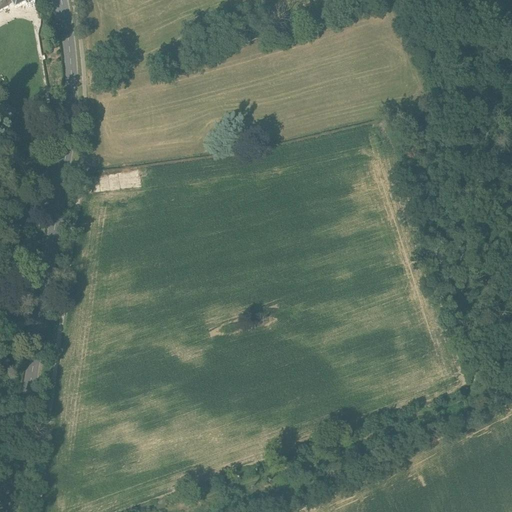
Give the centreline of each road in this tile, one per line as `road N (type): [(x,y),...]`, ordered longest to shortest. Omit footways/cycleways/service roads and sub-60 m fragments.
road 1 (tertiary): [(9,511),(73,89),(60,0)]
road 2 (track): [(170,511),(362,444),(466,397)]
road 3 (track): [(466,397),(511,233)]
